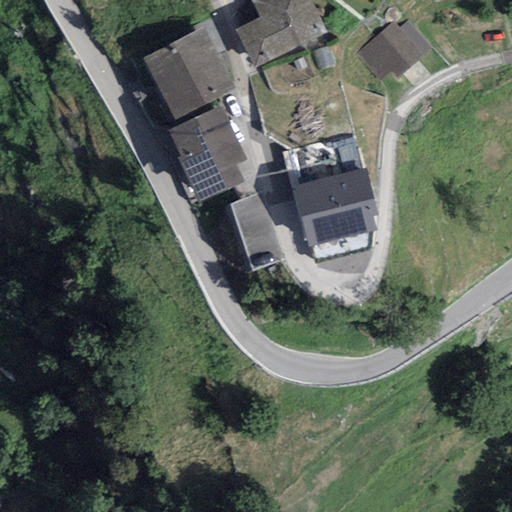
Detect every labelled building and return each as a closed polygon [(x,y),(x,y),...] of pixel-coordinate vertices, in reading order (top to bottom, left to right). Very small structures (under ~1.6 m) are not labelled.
[(329,33),(313,0),(253,0),(252,1),(259,17),(236,28),(256,69),(329,33)] [(409,22),(401,29),(394,21),(356,54),(378,81),(389,72),(396,80),(404,73),(417,88),(432,75),(419,60),(432,49),(409,22)] [(235,92),(201,30),(142,62),(175,124),(235,92)] [(221,108),(168,132),(201,203),(244,184),(236,168),(246,163),(221,108)] [(365,162),(292,180),(316,261),(373,247),(378,227),(373,211),(378,210),(365,162)]
